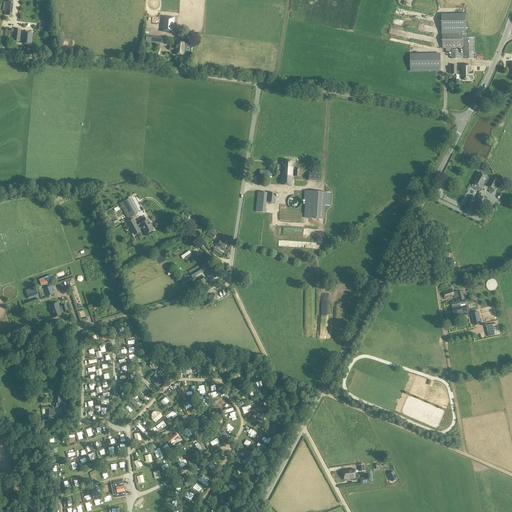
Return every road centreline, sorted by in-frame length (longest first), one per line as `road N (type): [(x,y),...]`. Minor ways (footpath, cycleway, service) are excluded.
road 1 (tertiary): [(258,511),(466,118)]
road 2 (unclassified): [(0,355),(228,286),(260,83)]
road 3 (unclassified): [(260,83),(0,54)]
road 4 (track): [(348,511),(228,286)]
road 5 (unclassified): [(466,118),(260,83)]
road 6 (track): [(511,475),(321,392)]
road 7 (track): [(445,337),(430,235),(416,211)]
